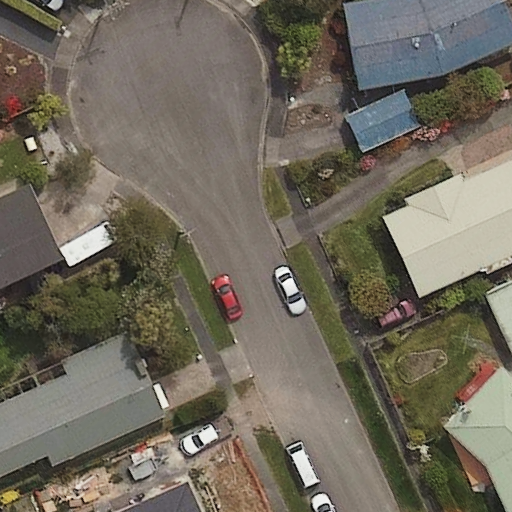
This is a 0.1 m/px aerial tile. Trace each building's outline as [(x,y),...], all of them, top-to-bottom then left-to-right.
[(511,40),(511,20),(502,0),(346,0),(345,0),(359,86),(445,72),(511,40)] [(401,88),(343,109),(358,151),(416,129),(401,88)] [(511,252),(511,157),(463,180),(459,171),(404,196),(407,202),(382,213),(420,295),(511,252)] [(0,281),(62,253),(28,181),(0,193),(0,281)] [(511,276),(479,295),(510,353),(511,351),(511,276)] [(165,411),(128,328),(61,358),(66,370),(0,399),(0,472),(48,451),(52,462),(165,411)] [(511,511),(511,373),(501,363),(444,424),(487,464),(508,511),(511,511)]
